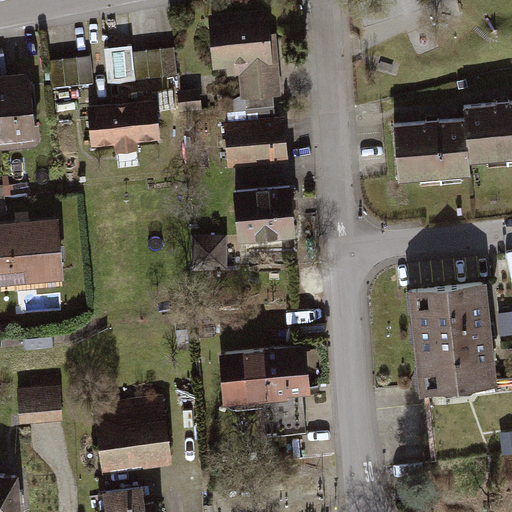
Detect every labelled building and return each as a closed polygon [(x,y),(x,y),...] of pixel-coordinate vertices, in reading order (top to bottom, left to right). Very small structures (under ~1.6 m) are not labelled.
[(267,10),(204,16),(210,69),(234,66),(237,98),(275,94),(267,10)] [(173,47),(131,52),(134,80),(176,75),(173,47)] [(87,58),(49,62),(52,88),(90,84),(87,58)] [(0,140),(27,137),(19,64),(0,66),(0,140)] [(198,90),(176,92),(179,114),(200,112),(198,90)] [(149,98),(80,107),(86,150),(155,141),(149,98)] [(511,99),(454,103),(458,165),(511,161),(511,99)] [(277,118),(219,123),(223,169),(281,164),(277,118)] [(457,182),(454,121),(386,124),(389,185),(457,182)] [(283,184),(222,189),(226,240),(287,236),(283,184)] [(49,221),(0,223),(0,282),(52,280),(49,221)] [(223,235),(190,236),(191,271),(224,270),(223,235)] [(488,386),(478,282),(400,289),(410,393),(488,386)] [(299,344),(212,349),(216,402),(303,397),(299,344)] [(60,383),(15,386),(18,426),(62,423),(60,383)] [(160,396),(89,403),(96,469),(167,461),(160,396)] [(16,511),(15,475),(0,475),(0,511),(16,511)] [(146,511),(145,485),(85,490),(87,511),(146,511)]
